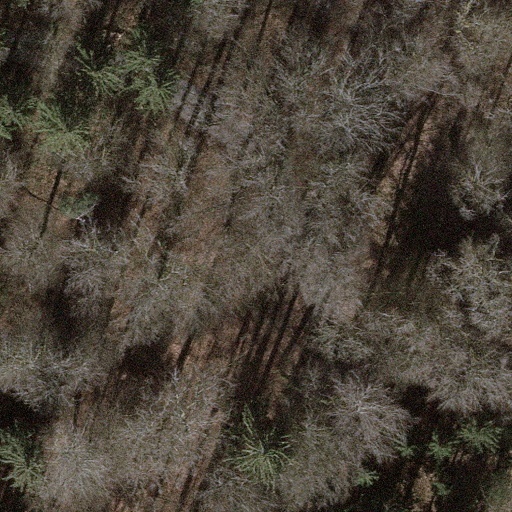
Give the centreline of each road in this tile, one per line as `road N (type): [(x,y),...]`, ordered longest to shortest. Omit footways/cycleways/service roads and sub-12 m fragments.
road 1 (track): [(255,511),(372,397),(304,233),(252,143),(133,76),(0,44)]
road 2 (track): [(511,389),(372,397),(511,320)]
